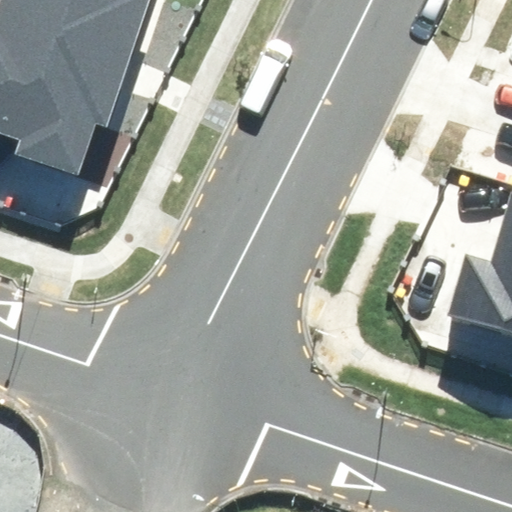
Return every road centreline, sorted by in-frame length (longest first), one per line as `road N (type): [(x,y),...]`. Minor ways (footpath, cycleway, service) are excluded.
road 1 (residential): [(133,393),(313,0)]
road 2 (residential): [(511,508),(133,393)]
road 3 (residential): [(133,393),(0,344)]
road 4 (residential): [(87,511),(133,393)]
